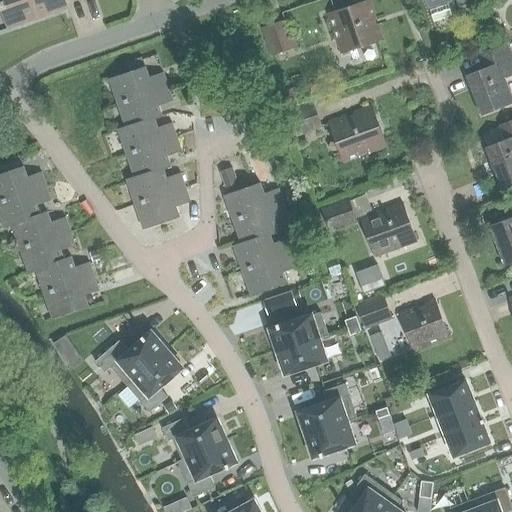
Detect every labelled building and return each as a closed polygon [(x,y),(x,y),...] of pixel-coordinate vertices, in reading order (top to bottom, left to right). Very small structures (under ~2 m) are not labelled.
[(63,0),(0,0),(0,8),(7,28),(66,7),(63,0)] [(455,0),(459,12),(482,4),(480,0),(424,0),(427,7),(428,7),(433,22),(451,16),(446,1),(449,0),(455,0)] [(340,52),(380,39),(368,2),(328,15),(340,52)] [(289,18),(260,28),(270,55),(298,46),(289,18)] [(502,79),(511,75),(511,64),(504,45),(479,55),(485,69),(466,77),(480,114),(511,102),(502,79)] [(126,62),(130,73),(145,68),(141,57),(126,62)] [(116,105),(167,88),(163,74),(148,79),(145,68),(108,81),(116,105)] [(116,105),(124,128),(153,118),(153,119),(161,116),(158,106),(172,102),(167,88),(116,105)] [(284,112),(294,138),(322,127),(313,102),(284,112)] [(370,107),(347,116),(346,114),(327,121),(342,164),(385,147),(370,107)] [(124,154),(175,137),(171,123),(156,128),(153,119),(153,118),(124,128),(116,131),(124,154)] [(511,122),(500,127),(506,142),(485,150),(500,187),(511,182),(511,122)] [(180,151),(175,137),(124,154),(133,178),(161,169),(170,166),(166,156),(180,151)] [(0,202),(46,187),(41,173),(27,178),(23,168),(0,175),(0,202)] [(219,172),(224,188),(237,184),(232,168),(219,172)] [(165,179),(161,169),(133,178),(125,181),(133,205),(184,188),(179,174),(165,179)] [(231,222),(281,205),(277,191),(264,196),(260,185),(223,197),(231,222)] [(0,221),(2,229),(11,226),(39,217),(39,215),(36,206),(51,201),(46,187),(0,202),(0,221)] [(184,188),(133,205),(141,229),(177,217),(174,207),(189,202),(184,188)] [(356,222),(347,197),(319,207),(328,232),(356,222)] [(511,201),(503,205),(509,220),(489,228),(504,265),(511,262),(511,201)] [(231,222),(239,244),(240,246),(269,236),(277,233),(273,223),(286,219),(281,205),(231,222)] [(373,259),(415,243),(401,205),(359,221),(373,259)] [(18,250),(70,233),(65,219),(51,224),(47,212),(39,215),(39,217),(11,226),(18,250)] [(74,247),(70,233),(18,250),(26,274),(35,271),(64,262),(63,261),(60,251),(74,247)] [(240,272),(291,254),(287,241),(272,246),(269,236),(240,246),(239,244),(231,247),(240,272)] [(296,268),(291,254),(240,272),(248,296),(285,284),(281,273),(296,268)] [(72,258),(63,261),(64,262),(35,271),(43,294),(94,277),(89,263),(75,268),(72,258)] [(94,277),(43,294),(51,319),(88,307),(84,296),(98,291),(94,277)] [(354,303),(363,327),(390,317),(381,293),(354,303)] [(413,353),(448,338),(433,301),(398,315),(413,353)] [(269,329),(276,352),(319,338),(328,335),(320,312),(269,329)] [(125,385),(166,350),(151,332),(128,352),(119,341),(94,361),(104,373),(110,367),(125,385)] [(319,338),(276,352),(284,374),(326,360),(319,338)] [(182,368),(166,350),(125,385),(150,414),(168,398),(159,388),(182,368)] [(465,380),(429,394),(437,415),(473,401),(465,380)] [(297,413),(304,435),(347,421),(356,418),(344,382),(321,389),(326,403),(297,413)] [(473,401),(437,415),(445,436),(481,422),(473,401)] [(177,463),(226,440),(216,419),(189,431),(183,418),(161,428),(167,441),(172,439),(181,460),(176,462),(177,463)] [(394,424),(397,431),(408,427),(405,420),(394,424)] [(347,421),(304,435),(312,457),(354,443),(347,421)] [(481,422),(445,436),(453,457),(489,443),(481,422)] [(408,427),(397,431),(399,439),(411,434),(408,427)] [(236,462),(226,440),(177,463),(192,497),(214,487),(209,474),(236,462)] [(420,448),(408,453),(411,460),(423,456),(420,448)] [(351,511),(381,511),(393,495),(362,473),(348,492),(360,501),(351,511)] [(511,508),(504,487),(470,500),(474,511),(505,511),(511,509),(511,508)] [(400,511),(396,509),(401,501),(393,495),(381,511),(400,511)] [(259,511),(253,500),(231,511),(259,511)] [(474,511),(470,500),(448,509),(449,511),(474,511)]
